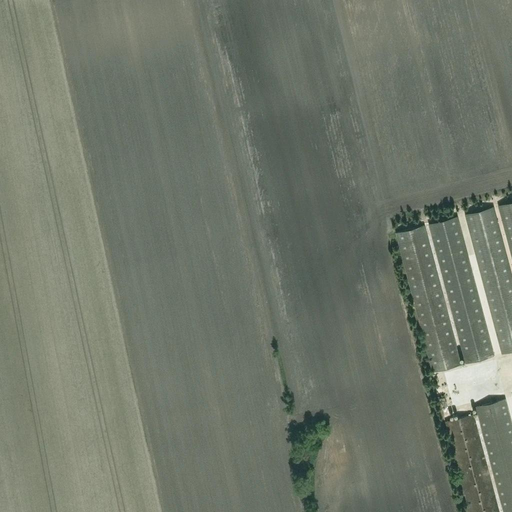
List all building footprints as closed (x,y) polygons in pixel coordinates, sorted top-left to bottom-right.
[(511,201),(498,205),(511,257),(511,201)] [(511,350),(511,277),(494,206),(465,213),(501,353),(511,350)] [(458,216),(429,224),(465,362),(493,355),(458,216)] [(424,225),(396,232),(432,371),(461,363),(424,225)] [(444,388),(448,397),(456,393),(452,384),(444,388)] [(511,511),(511,425),(505,399),(476,406),(504,511),(511,511)] [(446,421),(470,511),(498,511),(472,414),(446,421)]
